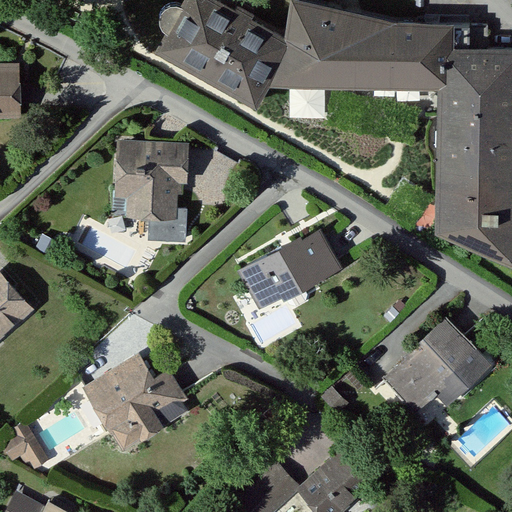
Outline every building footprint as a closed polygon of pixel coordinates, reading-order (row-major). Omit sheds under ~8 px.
[(242,0),(178,0),(160,34),(255,87),(267,66),(442,68),(441,214),(511,247),(511,33),(455,28),(453,2),(395,7),(365,0),(290,0),(287,25),(242,0)] [(20,60),(0,60),(0,107),(22,106),(20,60)] [(329,112),(329,79),(295,79),(295,112),(329,112)] [(188,142),(121,139),(119,191),(132,191),(131,211),(175,213),(176,176),(187,176),(188,142)] [(320,218),(242,261),(261,297),(339,254),(320,218)] [(0,263),(0,330),(33,301),(0,263)] [(410,354),(387,376),(418,410),(440,390),(450,401),(493,361),(449,313),(407,351),(410,354)] [(140,349),(88,381),(125,441),(187,403),(180,392),(184,389),(170,365),(155,373),(140,349)] [(49,454),(24,415),(13,420),(15,427),(8,431),(8,435),(3,438),(15,455),(21,453),(25,458),(31,456),(36,463),(49,454)] [(342,449),(302,487),(325,511),(338,511),(372,481),(342,449)] [(279,461),(234,502),(243,511),(269,511),(300,483),(279,461)] [(36,511),(43,499),(18,486),(3,511),(36,511)] [(68,511),(73,504),(49,493),(40,511),(68,511)]
